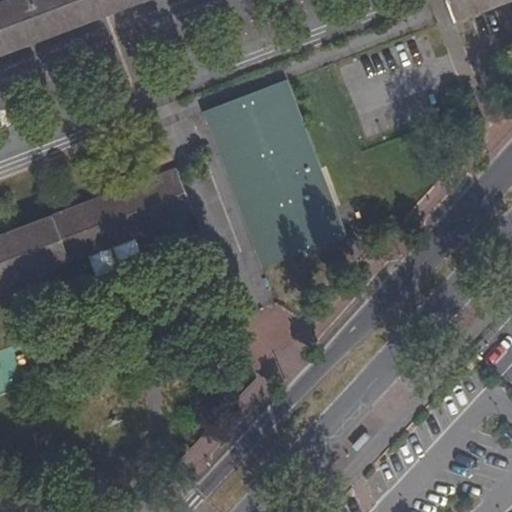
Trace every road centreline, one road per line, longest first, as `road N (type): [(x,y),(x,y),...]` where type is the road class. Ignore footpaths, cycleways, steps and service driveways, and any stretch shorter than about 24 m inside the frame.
road 1 (primary): [(511,161),(181,511)]
road 2 (primary): [(241,511),(511,226)]
